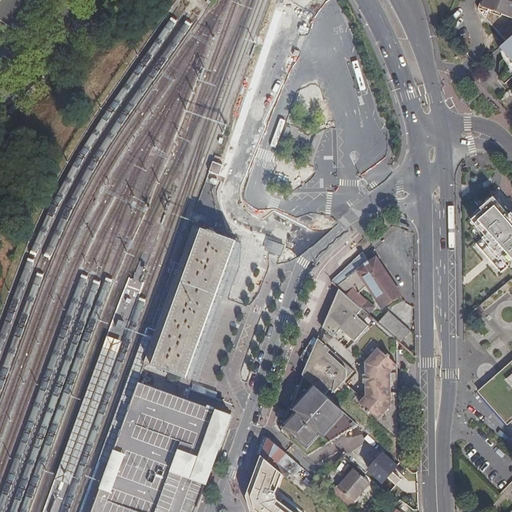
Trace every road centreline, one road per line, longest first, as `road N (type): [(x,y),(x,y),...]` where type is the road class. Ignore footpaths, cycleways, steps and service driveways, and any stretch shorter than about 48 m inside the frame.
road 1 (residential): [(359,208),(302,262),(220,502)]
road 2 (secondary): [(445,511),(446,179)]
road 3 (secondary): [(424,187),(430,511)]
road 4 (secondary): [(363,0),(417,138)]
road 5 (tertiary): [(0,106),(102,0)]
road 6 (secondary): [(443,134),(405,6)]
